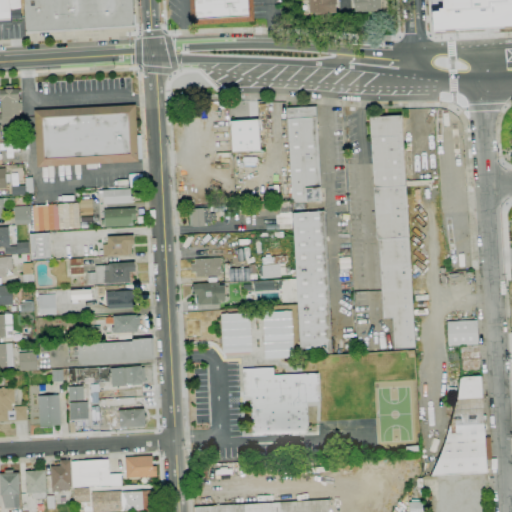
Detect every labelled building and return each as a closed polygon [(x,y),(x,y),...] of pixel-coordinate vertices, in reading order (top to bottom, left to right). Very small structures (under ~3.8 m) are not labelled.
[(0,24),(0,0),(19,0),(21,19),(11,19),(12,24),(0,24)] [(26,32),(23,0),(132,0),(134,26),(26,32)] [(191,25),(189,0),(252,0),(254,22),(191,25)] [(315,15),(315,13),(309,13),(309,0),(337,0),(337,5),(335,5),(336,12),(329,13),(329,14),(315,15)] [(361,12),(361,11),(354,12),(354,2),(353,2),(352,0),(380,0),(381,9),(376,9),(376,12),(361,12)] [(511,0),(511,28),(432,33),(430,0),(511,0)] [(2,132),(2,123),(0,123),(0,114),(1,114),(1,101),(0,101),(0,90),(6,90),(6,86),(12,86),(12,90),(18,90),(18,103),(22,103),(22,111),(18,111),(19,116),(13,116),(14,132),(2,132)] [(37,167),(34,111),(135,105),(138,162),(37,167)] [(292,203),(286,109),(315,107),(321,201),(292,203)] [(394,349),(392,318),(383,319),(378,240),(377,240),(369,118),(399,116),(414,348),(394,349)] [(232,152),(230,122),(258,120),(260,150),(232,152)] [(0,188),(0,168),(5,168),(6,175),(10,175),(10,182),(6,182),(6,188),(0,188)] [(141,173),(128,174),(129,187),(141,187),(141,173)] [(25,186),(25,178),(32,177),(33,193),(29,193),(26,193),(25,186)] [(26,193),(26,195),(11,196),(11,186),(25,186),(26,193)] [(103,205),(102,198),(99,198),(99,193),(102,193),(102,190),(129,189),(130,197),(132,197),(133,203),(103,205)] [(0,219),(0,198),(14,198),(15,206),(3,206),(3,219),(0,219)] [(78,199),(78,215),(91,214),(91,199),(78,199)] [(78,228),(77,203),(31,205),(32,230),(78,228)] [(15,225),(13,207),(29,206),(31,224),(28,224),(15,225)] [(276,207),(277,228),(291,228),(290,207),(276,207)] [(104,227),(104,225),(101,225),(100,220),(104,220),(104,210),(135,208),(136,220),(132,220),(132,226),(104,227)] [(190,226),(189,209),(210,208),(210,214),(215,214),(215,220),(210,221),(211,223),(204,223),(204,225),(190,226)] [(300,354),(292,213),(324,211),(331,353),(300,354)] [(4,255),(4,247),(0,247),(0,228),(8,228),(9,247),(16,246),(16,243),(27,242),(28,254),(4,255)] [(32,260),(30,234),(49,233),(50,259),(32,260)] [(108,257),(108,256),(103,256),(102,245),(107,245),(107,237),(133,235),(133,245),(131,245),(132,254),(128,254),(128,256),(108,257)] [(0,277),(0,257),(12,257),(12,269),(7,269),(7,272),(6,272),(6,277),(0,277)] [(196,278),(195,272),(191,273),(191,264),(195,264),(195,259),(220,258),(221,276),(196,278)] [(70,274),(69,260),(82,259),(83,273),(70,274)] [(105,285),(105,283),(87,284),(87,273),(95,272),(94,265),(108,265),(108,263),(134,262),(134,272),(132,272),(133,281),(129,281),(130,283),(110,283),(110,285),(105,285)] [(20,283),(20,275),(23,275),(23,263),(32,263),(32,274),(33,274),(34,283),(20,283)] [(263,279),(262,265),(285,263),(286,275),(281,275),(281,277),(263,279)] [(225,281),(224,264),(229,264),(229,269),(248,268),(248,265),(254,264),(255,274),(256,274),(256,280),(225,281)] [(253,291),(273,289),(273,281),(253,282),(253,291)] [(198,306),(198,303),(195,303),(195,295),(194,295),(193,284),(219,283),(219,286),(224,286),(224,301),(220,301),(220,304),(198,306)] [(0,305),(0,285),(12,285),(12,294),(14,294),(14,298),(12,298),(13,305),(0,305)] [(108,309),(108,301),(106,301),(106,292),(135,291),(136,299),(134,299),(135,308),(108,309)] [(55,314),(54,294),(37,295),(38,315),(55,314)] [(20,312),(19,304),(25,304),(24,302),(31,301),(32,303),(34,303),(35,311),(20,312)] [(0,338),(0,315),(3,315),(3,312),(8,311),(8,315),(11,314),(13,337),(0,338)] [(261,312),(263,360),(294,359),(293,311),(261,312)] [(219,314),(221,354),(253,353),(251,313),(219,314)] [(112,334),(112,328),(113,328),(113,324),(108,324),(108,319),(112,318),(112,317),(139,315),(140,325),(137,325),(137,332),(112,334)] [(461,371),(460,346),(448,346),(447,322),(476,321),(477,345),(479,345),(480,371),(461,371)] [(84,342),(84,327),(99,326),(100,341),(84,342)] [(79,365),(78,360),(68,361),(67,345),(132,342),(132,339),(153,338),(154,359),(138,360),(138,362),(79,365)] [(0,368),(0,343),(12,343),(13,367),(0,368)] [(19,371),(18,353),(36,352),(37,370),(19,371)] [(128,385),(128,386),(112,388),(110,369),(141,366),(141,368),(144,368),(146,381),(142,382),(142,384),(128,385)] [(93,380),(92,368),(107,367),(108,379),(93,380)] [(252,436),(250,397),(244,398),(242,369),(273,368),(273,376),(318,373),(319,402),(307,402),(308,433),(252,436)] [(52,382),(51,370),(62,370),(62,382),(52,382)] [(431,476),(438,459),(445,443),(450,426),(456,399),(457,399),(460,378),(480,376),(483,415),(486,415),(486,420),(483,420),(483,429),(485,429),(486,436),(484,437),(484,438),(490,438),(491,460),(486,460),(486,472),(431,476)] [(82,385),(68,386),(68,399),(82,399),(82,385)] [(0,421),(0,389),(2,389),(2,387),(4,387),(4,389),(14,388),(15,404),(12,404),(12,410),(14,410),(13,407),(26,406),(27,420),(0,421)] [(40,428),(38,397),(58,395),(61,426),(40,428)] [(119,429),(118,411),(143,409),(144,427),(119,429)] [(125,457),(151,456),(152,466),(156,466),(157,477),(152,477),(153,482),(142,483),(142,479),(126,480),(125,457)] [(192,480),(191,465),(291,459),(292,474),(192,480)] [(51,492),(50,466),(60,466),(60,461),(70,460),(70,490),(66,490),(66,491),(51,492)] [(122,486),(72,488),(71,461),(108,460),(108,474),(121,474),(122,486)] [(1,495),(0,495),(0,474),(4,474),(4,470),(13,470),(13,473),(18,473),(20,508),(4,508),(1,495)] [(34,499),(34,494),(26,494),(25,472),(45,471),(47,498),(34,499)] [(121,511),(119,493),(150,491),(152,510),(121,511)] [(48,509),(47,496),(54,495),(55,508),(48,509)] [(194,511),(194,507),(328,500),(328,511),(194,511)] [(422,511),(422,501),(408,502),(408,511),(422,511)]
